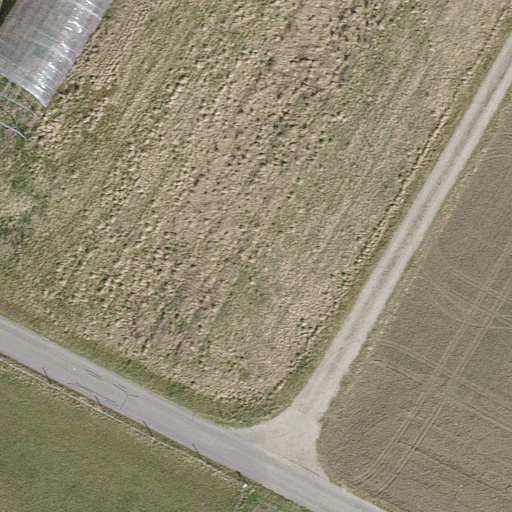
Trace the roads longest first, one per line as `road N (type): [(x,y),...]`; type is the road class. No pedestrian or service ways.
road 1 (track): [(273,472),(511,61)]
road 2 (unclassified): [(0,334),(350,511)]
